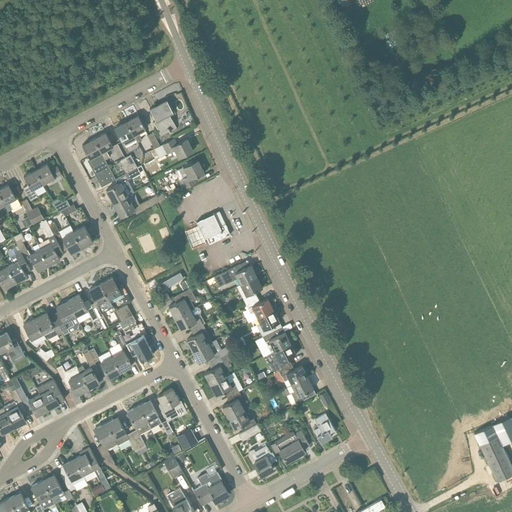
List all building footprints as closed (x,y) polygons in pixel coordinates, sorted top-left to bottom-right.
[(173,130),(177,128),(169,114),(173,112),(166,100),(149,109),(155,120),(153,121),(160,135),(172,129),(173,130)] [(126,122),(136,140),(137,142),(142,140),(138,133),(145,129),(138,115),(126,122)] [(125,146),(136,140),(126,122),(114,128),(122,141),(125,146)] [(147,135),(154,148),(160,145),(153,132),(147,135)] [(105,133),(94,139),(105,159),(109,157),(106,150),(113,146),(105,133)] [(174,139),(162,144),(160,145),(154,148),(159,158),(166,154),(167,154),(175,150),(179,158),(193,151),(186,138),(176,143),(174,139)] [(112,181),(115,179),(116,179),(115,178),(105,159),(94,139),(82,145),(93,166),(98,175),(96,176),(101,187),(104,186),(112,181)] [(141,157),(152,173),(161,167),(149,151),(141,157)] [(130,155),(124,158),(131,171),(137,167),(130,155)] [(126,173),(131,171),(124,158),(119,161),(126,173)] [(204,173),(197,160),(183,167),(188,176),(180,179),(184,189),(196,183),(193,178),(204,173)] [(43,184),(61,174),(57,166),(50,170),(47,164),(35,170),(43,184)] [(137,167),(131,171),(126,173),(115,178),(116,179),(115,179),(118,184),(106,190),(113,203),(128,196),(121,184),(129,180),(140,174),(141,176),(145,174),(141,165),(137,167)] [(35,170),(24,176),(31,190),(43,184),(35,170)] [(16,198),(8,184),(0,188),(0,197),(4,204),(8,211),(20,204),(17,198),(16,198)] [(133,209),(136,214),(145,209),(159,201),(156,196),(156,195),(139,204),(134,207),(131,203),(128,196),(113,203),(120,217),(133,209)] [(62,210),(70,206),(66,200),(62,202),(61,200),(57,199),(52,201),(55,206),(58,212),(62,210)] [(70,206),(62,210),(65,215),(76,210),(73,204),(70,206)] [(32,209),(39,223),(45,219),(37,206),(32,209)] [(33,226),(38,223),(39,223),(32,209),(26,212),(33,226)] [(236,211),(224,217),(232,234),(244,229),(236,211)] [(213,213),(196,222),(204,239),(206,238),(209,245),(230,235),(225,224),(220,226),(213,213)] [(28,217),(22,220),(26,227),(32,224),(28,217)] [(51,243),(41,249),(49,265),(50,264),(50,265),(58,261),(59,261),(58,260),(60,259),(57,253),(62,250),(48,224),(47,221),(46,219),(45,219),(39,223),(38,223),(41,228),(43,227),(51,243)] [(52,222),(48,224),(62,250),(63,251),(68,249),(71,253),(72,253),(73,253),(80,250),(81,249),(80,248),(82,247),(74,231),(62,238),(54,221),(52,222)] [(93,242),(84,226),(74,231),(82,247),(83,247),(83,248),(91,244),(92,244),(91,243),(93,242)] [(13,236),(21,252),(27,264),(32,261),(38,271),(39,270),(40,271),(47,267),(48,267),(47,265),(49,265),(41,249),(38,244),(32,247),(35,252),(30,255),(27,250),(22,242),(25,240),(21,232),(13,236)] [(30,268),(27,264),(21,252),(10,257),(13,263),(8,266),(16,282),(17,281),(18,282),(25,278),(26,278),(25,277),(27,276),(24,271),(30,268)] [(237,277),(240,283),(256,276),(250,265),(242,269),(239,264),(228,269),(220,273),(225,283),(237,277)] [(14,283),(16,282),(8,266),(0,269),(0,278),(5,288),(6,287),(7,288),(15,284),(14,283)] [(180,272),(159,284),(163,290),(183,278),(180,272)] [(240,292),(245,302),(256,297),(254,292),(262,288),(256,276),(240,283),(237,285),(240,292)] [(100,283),(109,299),(120,293),(112,277),(100,283)] [(89,289),(97,305),(101,312),(113,306),(109,299),(100,283),(89,289)] [(175,318),(190,310),(194,308),(190,301),(196,299),(190,288),(185,291),(173,297),(176,302),(168,307),(175,318)] [(162,295),(163,296),(166,301),(170,299),(167,293),(162,295)] [(76,316),(87,310),(93,321),(98,318),(89,301),(84,303),(79,295),(68,300),(76,316)] [(259,302),(256,297),(245,302),(250,313),(254,311),(258,317),(273,309),(267,298),(259,302)] [(54,314),(62,331),(64,334),(69,331),(67,328),(74,324),(71,318),(76,316),(68,300),(56,306),(59,311),(54,314)] [(115,310),(121,321),(132,315),(127,304),(115,310)] [(190,310),(175,318),(181,329),(188,325),(191,331),(202,324),(200,320),(202,319),(199,314),(200,314),(200,313),(200,311),(199,309),(197,308),(197,307),(194,308),(190,310)] [(257,326),(263,336),(274,331),(271,325),(279,321),(273,309),(258,317),(261,324),(257,326)] [(48,316),(46,312),(35,318),(44,333),(43,333),(46,340),(57,335),(60,333),(60,332),(62,331),(54,314),(48,316)] [(132,315),(121,321),(115,324),(119,330),(136,321),(132,315)] [(225,324),(233,321),(230,315),(222,319),(225,324)] [(104,316),(98,319),(104,330),(109,327),(104,316)] [(31,339),(43,333),(44,333),(35,318),(23,324),(31,339)] [(186,340),(192,351),(208,343),(211,341),(208,335),(202,324),(191,331),(194,336),(186,340)] [(271,353),(275,351),(290,343),(284,332),(276,336),(274,331),(263,336),(268,346),(271,353)] [(7,351),(10,358),(13,363),(25,357),(20,347),(15,349),(6,332),(0,335),(0,351),(0,352),(6,349),(7,351)] [(121,333),(115,336),(119,344),(121,348),(122,348),(127,345),(121,333)] [(153,355),(146,341),(143,335),(131,342),(134,348),(133,348),(141,361),(153,355)] [(206,358),(209,364),(220,358),(220,357),(218,354),(215,348),(212,349),(208,343),(192,351),(198,363),(206,358)] [(279,370),(280,370),(291,364),(288,359),(296,355),(290,343),(275,351),(271,353),(268,355),(273,361),(275,360),(279,370)] [(108,350),(112,357),(120,372),(131,366),(123,351),(122,348),(121,348),(119,344),(108,350)] [(93,347),(88,350),(94,362),(100,359),(93,347)] [(45,352),(41,348),(36,352),(46,361),(50,357),(51,358),(55,356),(51,349),(45,352)] [(89,364),(94,362),(88,350),(83,353),(89,364)] [(242,354),(246,361),(251,359),(247,351),(242,354)] [(210,385),(226,376),(223,371),(231,367),(228,361),(230,360),(227,354),(220,357),(220,358),(209,364),(212,369),(204,373),(210,385)] [(120,372),(112,357),(100,363),(109,378),(120,372)] [(0,373),(5,383),(10,380),(0,360),(0,373)] [(288,378),(292,385),(307,377),(301,365),(293,370),(291,364),(280,370),(273,373),(277,379),(283,381),(285,380),(288,378)] [(31,369),(34,375),(43,370),(38,365),(31,369)] [(76,395),(88,389),(75,365),(65,371),(62,365),(56,367),(62,379),(61,379),(65,387),(71,384),(76,395)] [(91,367),(85,370),(82,365),(77,368),(76,365),(75,365),(88,389),(99,383),(91,367)] [(247,365),(242,368),(244,373),(250,371),(247,365)] [(226,376),(210,385),(216,396),(224,392),(227,397),(238,391),(238,392),(243,389),(234,372),(226,377),(226,376)] [(272,380),(265,377),(262,384),(270,387),(272,380)] [(313,388),(307,377),(292,385),(295,391),(291,393),(297,403),(308,398),(305,393),(313,388)] [(16,388),(21,386),(16,378),(11,380),(14,384),(16,388)] [(16,388),(14,384),(11,380),(11,379),(10,380),(5,383),(3,384),(5,389),(9,387),(10,391),(16,388)] [(40,394),(48,410),(59,404),(59,402),(64,399),(53,379),(44,384),(36,388),(40,394)] [(21,386),(16,388),(27,411),(32,408),(36,416),(48,410),(40,394),(29,400),(28,400),(26,397),(21,386)] [(15,401),(7,405),(3,407),(14,427),(26,421),(21,413),(27,411),(16,388),(10,391),(15,401)] [(167,408),(177,403),(179,402),(171,388),(158,395),(162,402),(158,404),(166,420),(172,417),(167,408)] [(238,392),(238,391),(227,397),(230,402),(222,407),(228,418),(244,410),(240,404),(244,402),(238,392)] [(150,400),(138,406),(150,428),(161,423),(158,416),(150,400)] [(139,434),(150,428),(138,406),(127,412),(135,428),(136,427),(137,429),(132,432),(140,448),(145,446),(139,434)] [(0,408),(0,434),(3,433),(14,427),(3,407),(0,408)] [(247,416),(244,410),(228,418),(234,429),(242,425),(245,431),(256,425),(250,414),(247,416)] [(313,430),(316,435),(321,443),(332,437),(329,432),(334,429),(325,413),(314,419),(319,427),(313,430)] [(117,417),(106,423),(114,438),(117,445),(129,439),(135,451),(140,448),(132,432),(126,435),(126,433),(117,417)] [(161,422),(162,423),(167,434),(172,431),(166,420),(161,422)] [(114,438),(106,423),(95,429),(103,444),(97,447),(102,455),(114,464),(115,463),(107,449),(111,447),(109,441),(114,438)] [(238,434),(242,441),(260,431),(256,424),(256,425),(245,431),(238,434)] [(189,428),(176,436),(183,449),(197,441),(189,428)] [(303,448),(307,446),(299,431),(294,434),(293,432),(275,441),(276,442),(271,445),(275,452),(279,450),(286,462),(305,452),(303,448)] [(479,444),(497,482),(511,474),(511,466),(497,436),(479,444)] [(256,451),(254,448),(248,451),(254,462),(253,463),(260,477),(273,469),(272,467),(273,467),(271,463),(276,460),(272,452),(271,453),(266,445),(256,451)] [(82,475),(94,469),(106,491),(111,489),(90,448),(84,451),(85,453),(73,459),(82,475)] [(182,453),(176,457),(179,463),(185,459),(182,453)] [(173,456),(164,461),(172,476),(181,470),(173,456)] [(84,479),(82,475),(73,459),(62,465),(65,470),(60,473),(68,489),(70,491),(75,488),(73,484),(84,479)] [(153,460),(148,464),(150,469),(156,466),(153,460)] [(201,484),(198,486),(192,489),(201,505),(202,505),(213,499),(214,502),(228,495),(221,481),(222,480),(217,471),(209,476),(207,473),(198,478),(201,484)] [(61,500),(57,493),(62,491),(54,474),(43,480),(55,503),(61,500)] [(44,511),(43,509),(55,503),(43,480),(31,486),(40,504),(35,507),(37,511),(44,511)] [(192,511),(190,507),(191,507),(179,487),(173,491),(176,495),(168,499),(175,511),(192,511)] [(63,492),(64,495),(73,511),(80,511),(79,510),(77,505),(70,491),(68,489),(63,492)] [(20,492),(9,498),(16,511),(30,511),(28,508),(29,508),(20,492)] [(0,509),(1,511),(16,511),(9,498),(0,502),(0,509)] [(379,511),(383,510),(382,509),(381,510),(377,502),(357,511),(379,511)] [(158,511),(153,503),(147,507),(150,511),(158,511)]
